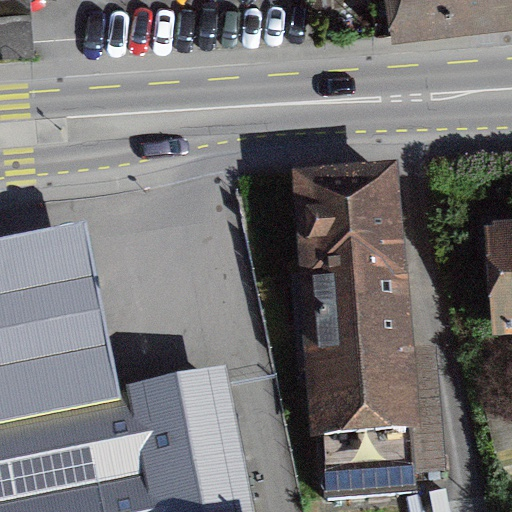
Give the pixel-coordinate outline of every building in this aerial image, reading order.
[(511,0),(373,0),(374,6),(393,4),(392,0),(402,0),(406,27),(511,14),(511,0)] [(311,280),(397,273),(389,180),(303,187),(311,278),(311,280)] [(0,252),(0,427),(119,406),(88,237),(0,252)] [(511,244),(497,245),(504,331),(511,330),(511,244)] [(405,362),(397,273),(311,280),(311,278),(295,279),(303,371),(318,370),(329,501),(417,494),(415,473),(443,471),(434,360),(405,362)] [(243,511),(219,386),(0,428),(0,511),(243,511)]
